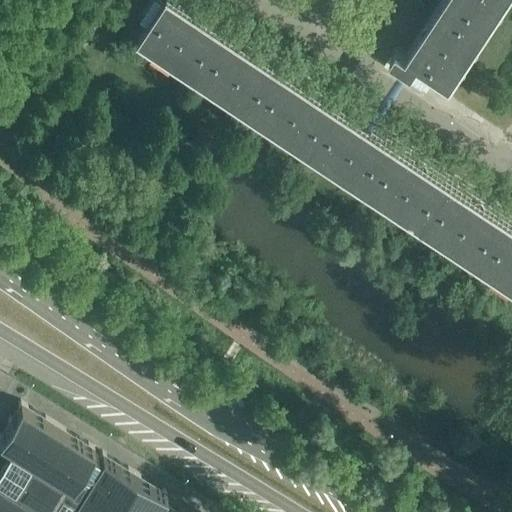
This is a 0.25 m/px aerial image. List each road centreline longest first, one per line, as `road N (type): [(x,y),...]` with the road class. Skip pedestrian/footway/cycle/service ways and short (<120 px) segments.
road 1 (secondary): [(376,511),(0,266)]
road 2 (secondary): [(0,329),(297,511)]
road 3 (residential): [(511,158),(260,0)]
